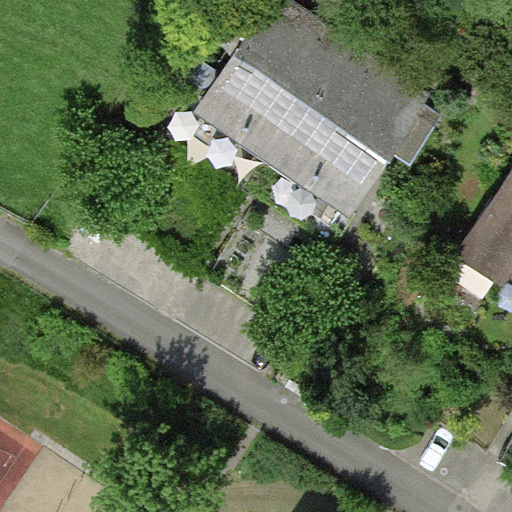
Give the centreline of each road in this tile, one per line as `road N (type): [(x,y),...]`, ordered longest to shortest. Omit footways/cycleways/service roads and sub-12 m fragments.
road 1 (residential): [(435,511),(122,306)]
road 2 (track): [(0,249),(122,306)]
